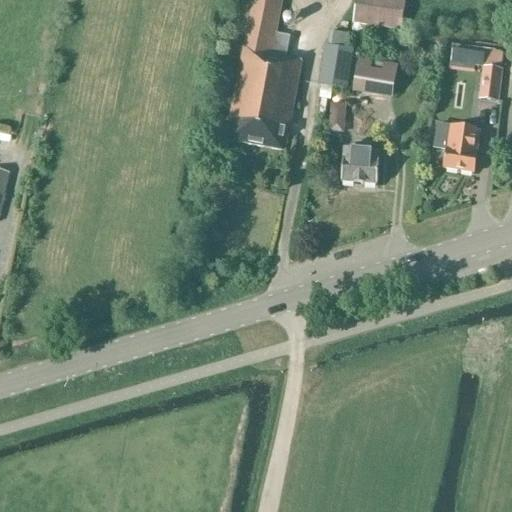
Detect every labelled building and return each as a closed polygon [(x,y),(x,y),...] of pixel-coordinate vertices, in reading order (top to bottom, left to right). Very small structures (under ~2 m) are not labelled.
[(253,0),(226,142),(284,153),(289,130),(295,131),(297,122),(291,121),(302,63),(285,60),(290,38),(275,36),(282,0),(253,0)] [(357,0),(354,25),(401,32),(405,0),(357,0)] [(319,86),(347,91),(353,52),(350,51),(353,37),(330,33),(328,47),(325,47),(319,86)] [(453,50),(452,66),(484,69),(481,99),(500,101),(505,55),(453,50)] [(354,89),(392,95),(395,76),(396,76),(398,67),(384,65),(383,74),(357,70),(354,89)] [(340,127),(356,127),(355,98),(339,99),(340,127)] [(444,170),(473,175),(480,133),(451,129),(444,170)] [(344,151),(341,184),(377,187),(380,154),(369,154),(370,145),(356,144),(355,152),(344,151)]
